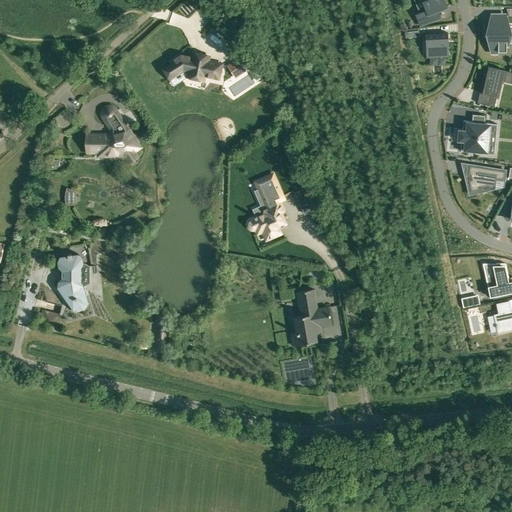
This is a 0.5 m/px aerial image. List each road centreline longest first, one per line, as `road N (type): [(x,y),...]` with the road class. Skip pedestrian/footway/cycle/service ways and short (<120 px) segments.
road 1 (unclassified): [(511,411),(289,430),(0,359)]
road 2 (residential): [(511,249),(455,216),(438,172),(432,121),(465,64),(462,0)]
road 3 (unclassified): [(0,149),(165,0)]
